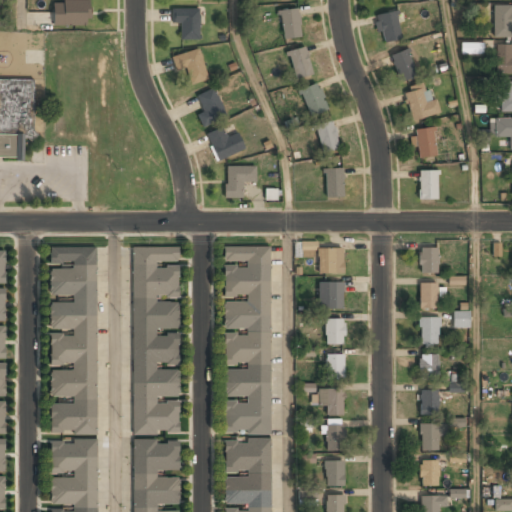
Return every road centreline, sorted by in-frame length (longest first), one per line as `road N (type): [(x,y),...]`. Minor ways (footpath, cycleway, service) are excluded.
road 1 (residential): [(338,0),(382,165),(383,511)]
road 2 (residential): [(511,222),(0,223)]
road 3 (residential): [(286,222),(289,511)]
road 4 (residential): [(201,222),(201,511)]
road 5 (residential): [(111,223),(112,511)]
road 6 (residential): [(28,223),(28,511)]
road 7 (residential): [(134,0),(135,52),(183,171),(186,223)]
